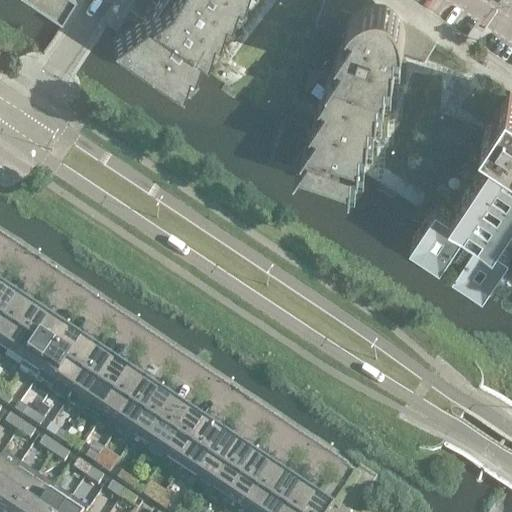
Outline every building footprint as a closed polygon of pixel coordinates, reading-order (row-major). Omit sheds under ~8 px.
[(232,0),(157,0),(150,11),(120,33),(112,39),(180,85),(181,84),(181,83),(188,64),(192,67),(194,61),(199,46),(204,49),(210,33),(213,29),(216,31),(221,15),(225,11),(228,13),(232,0)] [(378,115),(380,88),(388,89),(390,61),(397,62),(398,43),(404,43),(405,32),(406,32),(406,29),(406,26),(406,23),(405,19),(404,16),(403,13),(402,10),(400,8),(398,4),(396,2),(394,0),(393,0),(362,0),(359,2),(357,4),(354,6),(352,9),(349,13),(350,14),(344,23),(350,27),(339,42),(345,46),(330,69),(336,73),(321,96),(327,100),(312,123),(318,127),(309,141),(303,150),(309,153),(295,174),(296,175),(300,168),(351,185),(350,193),(352,193),(353,169),(360,169),(362,142),(369,142),(371,115),(378,115)] [(497,238),(511,214),(511,92),(510,91),(487,125),(483,131),(498,141),(453,209),(438,199),(420,225),(412,239),(485,288),(499,265),(511,248),(497,238)] [(0,332),(16,309),(17,307),(11,302),(10,305),(0,298),(0,332)] [(0,350),(7,355),(32,319),(33,317),(27,313),(25,315),(16,309),(0,332),(0,350)] [(23,366),(47,330),(49,328),(43,323),(41,326),(32,319),(7,355),(23,366)] [(38,376),(63,340),(64,338),(58,334),(57,336),(47,330),(23,366),(38,376)] [(54,387),(79,351),(81,349),(74,344),(72,347),(63,340),(38,376),(54,387)] [(70,398),(95,361),(96,359),(90,355),(89,357),(79,351),(54,387),(70,398)] [(85,408),(110,372),(112,370),(106,365),(104,368),(95,361),(70,398),(85,408)] [(101,419),(126,382),(128,380),(121,376),(120,378),(110,372),(85,408),(101,419)] [(117,430),(142,393),(143,391),(137,386),(136,389),(126,382),(101,419),(117,430)] [(132,440),(158,403),(159,401),(153,397),(151,399),(142,393),(117,430),(132,440)] [(0,403),(7,408),(12,400),(3,395),(0,400),(0,403)] [(148,451),(173,414),(175,411),(169,407),(167,410),(158,403),(132,440),(148,451)] [(30,423),(35,416),(26,410),(22,418),(30,423)] [(164,461),(189,424),(190,422),(184,418),(183,420),(173,414),(148,451),(164,461)] [(38,429),(43,421),(35,416),(30,423),(38,429)] [(22,425),(10,417),(4,424),(17,433),(22,425)] [(180,472),(205,435),(207,433),(200,428),(198,430),(189,424),(164,461),(180,472)] [(35,433),(22,425),(17,433),(29,441),(35,433)] [(62,444),(67,437),(58,431),(53,439),(62,444)] [(195,483),(221,445),(222,443),(216,439),(214,441),(205,435),(180,472),(195,483)] [(70,450),(75,443),(67,437),(62,444),(70,450)] [(56,448),(44,439),(38,447),(51,456),(56,448)] [(211,493),(236,456),(238,454),(232,449),(230,452),(221,445),(195,483),(211,493)] [(69,456),(56,448),(51,456),(63,464),(69,456)] [(93,465),(98,458),(89,452),(85,460),(93,465)] [(226,504),(252,466),(254,464),(247,460),(246,462),(236,456),(211,493),(226,504)] [(101,471),(106,463),(98,458),(93,465),(101,471)] [(90,470),(78,462),(72,470),(85,478),(90,470)] [(0,495),(14,474),(0,464),(0,495)] [(238,511),(243,511),(268,477),(269,474),(263,470),(262,473),(252,466),(226,504),(238,511)] [(103,479),(90,470),(85,478),(97,487),(103,479)] [(124,486),(129,479),(121,473),(116,480),(124,486)] [(0,511),(1,511),(13,511),(31,485),(14,474),(0,495),(0,511)] [(266,511),(284,487),(285,485),(279,481),(277,483),(268,477),(243,511),(266,511)] [(133,492),(138,484),(129,479),(124,486),(133,492)] [(38,511),(48,497),(31,485),(13,511),(38,511)] [(124,493),(112,485),(106,492),(119,501),(124,493)] [(289,511),(299,498),(301,495),(295,491),(293,494),(284,487),(266,511),(289,511)] [(137,501),(124,493),(119,501),(131,509),(137,501)] [(156,507),(161,500),(152,494),(147,502),(156,507)] [(62,511),(65,508),(48,497),(38,511),(62,511)] [(312,511),(315,508),(316,506),(310,502),(309,504),(299,498),(289,511),(312,511)] [(163,511),(164,511),(169,505),(161,500),(156,507),(163,511)]
